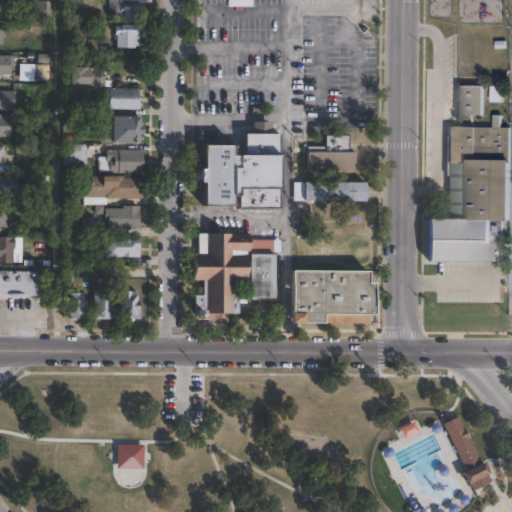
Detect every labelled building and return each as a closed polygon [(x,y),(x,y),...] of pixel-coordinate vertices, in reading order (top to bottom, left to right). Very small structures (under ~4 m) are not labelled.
[(26,0),(49,0),(48,20),(39,20),(26,20),(26,0)] [(150,0),(150,3),(144,3),(141,11),(140,11),(140,17),(133,17),(133,21),(123,21),(123,17),(107,17),(107,0),(150,0)] [(138,25),(138,46),(134,46),(134,48),(115,48),(115,39),(113,39),(113,25),(138,25)] [(8,76),(0,76),(0,56),(8,56),(8,76)] [(47,81),(20,80),(20,65),(47,65),(47,81)] [(100,68),(100,94),(89,84),(70,84),(70,67),(100,68)] [(482,112),(457,112),(457,83),(482,83),(482,112)] [(502,101),(489,101),(489,85),(502,85),(502,101)] [(137,89),(137,109),(103,108),(103,88),(137,89)] [(0,91),(12,92),(12,112),(0,111),(0,91)] [(500,115),(500,126),(509,126),(509,219),(504,219),(503,262),(426,262),(426,219),(445,219),(446,126),(492,126),(492,115),(500,115)] [(0,116),(9,116),(8,130),(11,130),(10,137),(0,136),(0,116)] [(138,117),(138,121),(141,121),(141,139),(137,139),(137,142),(124,142),(124,132),(117,131),(117,133),(111,133),(111,118),(128,118),(128,117),(138,117)] [(274,133),(274,154),(277,154),(276,188),(274,188),(274,207),(233,206),(233,204),(198,204),(198,180),(194,180),(194,167),(198,167),(198,144),(228,145),(228,154),(240,154),(240,133),(246,133),(246,121),(265,121),(265,133),(274,133)] [(346,135),(346,148),(352,148),(352,170),(306,169),(306,145),(325,145),(325,135),(346,135)] [(0,145),(2,145),(2,149),(5,149),(5,148),(17,150),(16,156),(8,155),(8,165),(0,165),(0,145)] [(83,164),(62,164),(63,145),(83,145),(83,164)] [(140,172),(98,172),(98,157),(104,157),(104,151),(140,151),(140,172)] [(49,201),(33,201),(33,174),(50,174),(49,201)] [(0,175),(17,175),(17,185),(18,185),(18,180),(23,180),(23,185),(24,185),(24,197),(0,197),(0,175)] [(121,177),(121,178),(140,178),(140,199),(106,198),(106,196),(84,195),(84,184),(90,184),(90,177),(121,177)] [(363,200),(302,199),(302,180),(363,181),(363,200)] [(76,204),(60,204),(61,187),(76,188),(76,204)] [(9,214),(9,227),(0,226),(0,205),(3,206),(3,214),(9,214)] [(137,206),(137,229),(106,229),(106,220),(104,220),(104,208),(120,208),(120,206),(137,206)] [(93,234),(80,234),(80,218),(93,218),(93,234)] [(247,239),(247,255),(243,255),(243,279),(232,279),(232,295),(236,295),(236,313),(193,313),(194,296),(201,296),(201,281),(190,281),(191,254),(195,255),(195,232),(246,233),(246,239),(247,239)] [(137,239),(134,260),(104,257),(107,235),(137,239)] [(0,236),(11,236),(10,263),(0,263),(0,236)] [(270,238),(270,295),(247,295),(248,254),(248,238),(270,238)] [(369,269),(369,272),(373,272),(373,281),(374,281),(374,313),(366,313),(366,321),(290,321),(290,269),(369,269)] [(29,290),(29,293),(20,293),(20,290),(0,290),(0,271),(38,271),(38,290),(29,290)] [(84,294),(84,317),(68,317),(68,293),(84,294)] [(139,300),(139,319),(124,318),(124,312),(119,312),(119,303),(121,303),(121,293),(136,293),(136,300),(139,300)] [(112,294),(112,320),(92,319),(92,294),(112,294)] [(480,462),(464,469),(441,423),(451,418),(457,415),(480,462)] [(142,443),(115,443),(115,468),(142,468),(142,443)] [(490,480),(472,489),(471,490),(467,482),(465,483),(459,472),(464,469),(480,462),(482,461),(487,471),(486,472),(490,480)]
